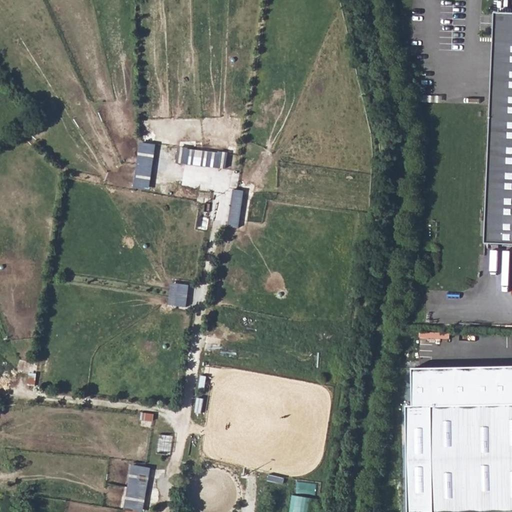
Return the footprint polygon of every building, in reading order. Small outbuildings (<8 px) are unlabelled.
[(511,12),(497,12),(487,242),(511,243),(511,12)] [(217,165),(218,150),(191,147),(190,163),(217,165)] [(241,226),(244,189),(233,188),(230,225),(241,226)] [(170,304),(188,305),(190,282),(172,281),(170,304)] [(511,403),(433,405),(434,511),(470,511),(511,511),(511,403)] [(171,453),(173,434),(160,433),(158,452),(171,453)] [(145,511),(151,465),(129,462),(123,511),(145,511)] [(298,479),(297,490),(318,492),(319,481),(298,479)]
